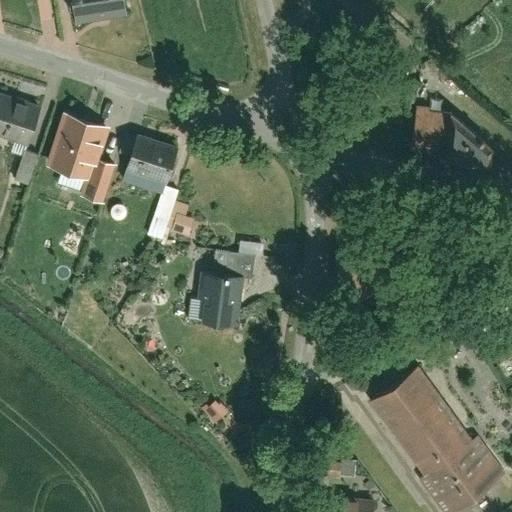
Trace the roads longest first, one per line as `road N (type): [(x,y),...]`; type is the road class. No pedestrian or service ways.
road 1 (residential): [(0,46),(272,132)]
road 2 (residential): [(511,272),(375,349),(299,371)]
road 3 (residential): [(304,160),(317,216),(299,371)]
road 4 (unclassified): [(511,189),(304,160)]
road 5 (residential): [(299,371),(284,511)]
road 6 (residential): [(264,0),(278,73),(272,132)]
